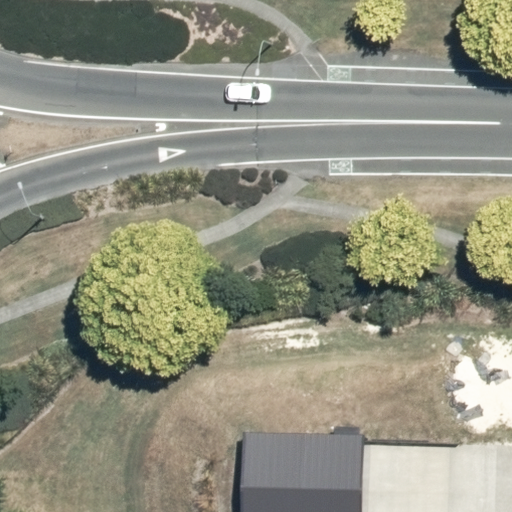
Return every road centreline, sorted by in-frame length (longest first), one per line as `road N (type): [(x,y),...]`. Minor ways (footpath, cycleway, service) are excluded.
road 1 (secondary): [(309,123),(0,192)]
road 2 (secondary): [(0,81),(160,96),(309,123)]
road 3 (secondary): [(511,126),(309,123)]
